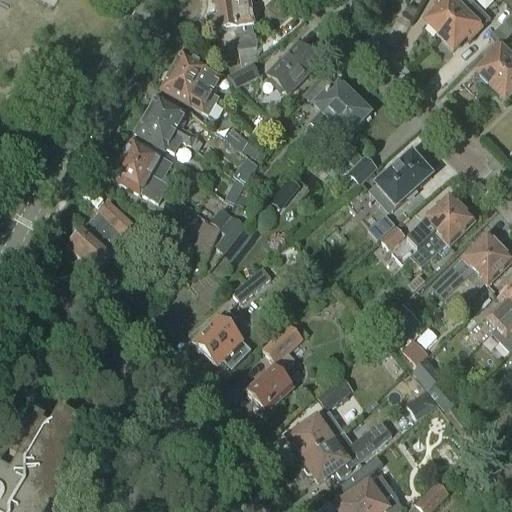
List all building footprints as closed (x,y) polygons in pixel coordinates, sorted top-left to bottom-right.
[(212,0),(216,20),(209,21),(207,24),(209,33),(211,34),(219,33),(219,35),(235,32),(236,40),(235,40),(236,42),(225,43),(228,62),(239,60),(240,65),(259,61),(255,39),(253,40),(252,30),(254,29),(250,10),(245,11),(243,0),(212,0)] [(438,40),(463,15),(472,6),(466,0),(443,0),(434,9),(437,12),(424,26),(438,40)] [(511,15),(511,0),(508,0),(503,6),(511,15)] [(468,44),(479,32),(489,22),(472,6),(463,15),(438,40),(452,54),(465,41),(468,44)] [(498,49),(511,34),(511,19),(511,18),(489,40),(498,49)] [(511,59),(511,50),(508,46),(500,54),(496,50),(485,61),(488,64),(475,77),(489,91),(511,68),(511,65),(509,62),(511,59)] [(286,99),(317,68),(297,49),(266,80),(286,99)] [(211,97),(219,83),(208,77),(210,73),(179,56),(170,72),(173,73),(172,75),(200,91),(211,97)] [(236,94),(259,80),(252,67),(228,81),(236,94)] [(511,68),(489,91),(503,105),(511,96),(511,68)] [(200,91),(172,75),(171,78),(167,76),(163,84),(166,86),(162,93),(177,101),(177,102),(189,110),(190,109),(208,119),(219,101),(211,97),(200,91)] [(336,88),(335,87),(313,110),(321,118),(305,135),(314,143),(315,141),(352,103),(344,95),(344,92),(340,88),(336,88)] [(172,110),(154,100),(144,118),(175,136),(173,139),(181,144),(186,136),(178,131),(186,116),(173,109),(172,110)] [(359,110),(352,103),(315,141),(314,143),(330,158),(367,119),(367,118),(367,114),(363,109),(359,110)] [(164,154),(173,139),(175,136),(144,118),(134,135),(152,146),(151,147),(164,154)] [(263,148),(276,131),(264,122),(250,138),(263,148)] [(231,134),(223,145),(240,157),(244,151),(248,146),(231,134)] [(189,149),(194,141),(186,136),(181,144),(189,149)] [(258,161),(265,152),(251,142),(248,146),(244,151),(258,161)] [(147,154),(129,144),(119,161),(151,179),(148,184),(157,189),(159,184),(168,189),(170,185),(163,181),(171,168),(160,162),(161,160),(148,153),(147,154)] [(413,162),(410,158),(374,190),(394,212),(430,180),(422,172),(425,169),(416,159),(413,162)] [(157,189),(148,184),(151,179),(119,161),(109,180),(127,190),(126,192),(139,199),(140,198),(158,208),(168,189),(159,184),(157,189)] [(358,190),(375,173),(363,161),(347,179),(358,190)] [(230,192),(224,204),(233,209),(239,196),(230,192)] [(241,193),(235,207),(242,211),(249,197),(241,193)] [(415,236),(407,244),(417,254),(420,252),(421,253),(425,249),(461,213),(447,199),(422,224),(425,227),(416,236),(415,236)] [(122,240),(132,229),(108,207),(98,218),(67,252),(96,279),(110,263),(111,264),(120,254),(113,248),(121,239),(122,240)] [(417,254),(409,262),(420,273),(430,263),(445,248),(448,251),(473,226),(461,213),(425,249),(421,253),(420,252),(417,254)] [(221,236),(228,221),(220,214),(210,227),(221,236)] [(245,231),(230,219),(229,221),(228,221),(221,236),(224,238),(214,251),(223,258),(245,231)] [(376,247),(393,231),(384,221),(366,237),(376,247)] [(164,249),(170,240),(149,224),(143,233),(164,249)] [(207,261),(219,235),(202,227),(189,253),(207,261)] [(388,254),(403,241),(395,232),(380,246),(388,254)] [(461,263),(441,283),(454,296),(460,291),(474,277),(481,270),(500,252),(498,250),(500,249),(492,241),(491,243),(486,239),(461,263)] [(454,296),(444,306),(454,316),(469,301),(484,287),(487,289),(511,265),(500,252),(481,270),(474,277),(460,291),(454,296)] [(127,272),(119,281),(128,289),(136,281),(127,272)] [(239,308),(270,282),(261,272),(230,297),(239,308)] [(424,286),(417,279),(406,289),(413,296),(424,286)] [(495,333),(511,316),(511,290),(497,305),(500,308),(480,327),(478,326),(468,335),(481,348),(490,340),(496,334),(495,333)] [(402,311),(380,330),(397,349),(419,330),(402,311)] [(219,322),(194,349),(195,351),(195,352),(200,357),(200,356),(214,369),(218,365),(230,375),(249,355),(238,344),(240,342),(228,331),(236,324),(227,316),(220,323),(219,322)] [(496,334),(490,340),(508,359),(511,355),(511,316),(495,333),(496,334)] [(265,419),(292,393),(280,379),(294,366),(287,358),(302,344),(289,331),(262,355),(275,369),(244,397),(265,419)] [(410,374),(423,362),(406,344),(394,356),(410,374)] [(426,365),(410,378),(426,397),(442,383),(426,365)] [(325,415),(352,396),(342,382),(315,402),(325,415)] [(442,385),(428,398),(445,416),(459,404),(442,385)] [(436,409),(426,396),(405,412),(415,425),(436,409)] [(458,434),(468,425),(454,411),(461,405),(459,404),(445,416),(443,418),(458,434)] [(71,439),(79,425),(58,413),(47,433),(41,429),(44,424),(33,418),(9,462),(16,465),(9,477),(0,472),(0,511),(49,511),(62,489),(55,485),(78,443),(71,439)] [(302,464),(302,465),(343,436),(330,416),(316,426),(315,425),(289,444),(288,445),(295,454),(294,458),(297,463),(302,464)] [(471,433),(461,443),(472,455),(483,446),(471,433)] [(312,478),(318,487),(345,468),(344,467),(353,460),(348,453),(353,449),(343,436),(302,465),(304,467),(303,472),(307,477),(312,478)] [(490,481),(505,467),(485,444),(483,446),(472,455),(471,456),(475,461),(490,481)] [(490,481),(475,461),(471,456),(442,484),(448,489),(469,469),(494,495),(498,491),(490,481)] [(498,491),(503,485),(499,479),(508,470),(505,467),(490,481),(498,491)] [(367,491),(336,511),(401,511),(396,505),(397,503),(381,480),(367,491)] [(435,511),(448,499),(436,487),(411,511),(435,511)]
